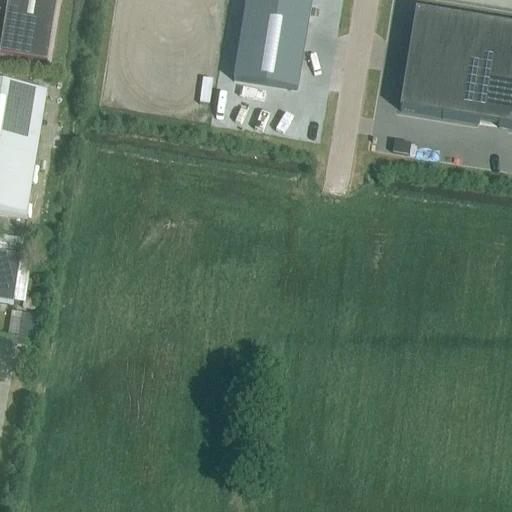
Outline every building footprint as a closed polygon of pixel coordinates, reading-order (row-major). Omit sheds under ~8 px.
[(8,0),(6,14),(0,13),(0,57),(47,65),(57,0),(8,0)] [(269,0),(247,0),(233,83),(297,93),(311,7),(269,0)] [(400,114),(511,131),(511,29),(415,15),(400,114)] [(46,96),(0,88),(0,216),(26,220),(46,96)] [(0,306),(13,308),(20,260),(0,257),(0,306)] [(25,300),(24,300),(23,305),(22,311),(35,312),(36,302),(25,300)] [(34,339),(37,317),(12,313),(8,335),(34,339)]
